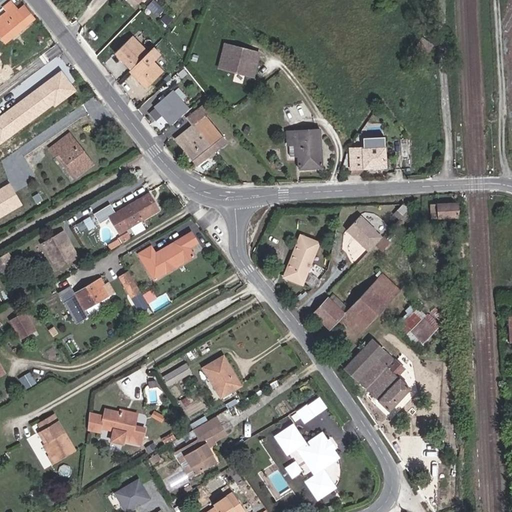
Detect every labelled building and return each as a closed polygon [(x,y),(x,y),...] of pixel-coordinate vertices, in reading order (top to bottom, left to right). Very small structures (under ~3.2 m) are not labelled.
[(0,36),(5,42),(34,18),(23,4),(18,9),(11,1),(3,8),(5,11),(0,15),(0,36)] [(165,26),(171,20),(166,14),(160,21),(165,26)] [(129,66),(144,52),(147,50),(132,33),(114,49),(129,66)] [(424,56),(434,43),(423,35),(413,48),(414,49),(424,56)] [(254,77),(258,60),(246,57),(248,47),(225,41),(218,68),(254,77)] [(258,60),(260,50),(248,47),(246,57),(258,60)] [(144,52),(129,66),(128,68),(142,82),(158,67),(144,52)] [(182,75),(188,70),(183,64),(177,69),(182,75)] [(188,106),(174,90),(157,104),(162,109),(171,120),(188,106)] [(212,108),(206,100),(187,115),(193,123),(175,137),(181,146),(185,143),(189,149),(185,151),(195,165),(226,141),(206,113),(212,108)] [(162,109),(157,104),(156,103),(151,108),(156,114),(162,109)] [(322,167),(320,128),(286,130),(287,144),(293,144),(293,155),(297,155),(298,168),(322,167)] [(59,154),(76,176),(92,164),(69,134),(50,148),(56,156),(59,154)] [(386,166),(384,144),(384,136),(363,137),(364,145),(348,146),(349,168),(386,166)] [(21,148),(0,163),(0,182),(30,162),(21,148)] [(73,178),(76,176),(59,154),(56,156),(73,178)] [(0,190),(0,210),(17,205),(11,187),(0,190)] [(149,193),(109,216),(119,232),(155,211),(154,210),(151,203),(154,201),(149,193)] [(438,220),(458,219),(458,203),(437,204),(438,220)] [(394,210),(400,215),(405,210),(400,204),(394,210)] [(400,215),(394,210),(391,214),(397,220),(400,215)] [(343,232),(365,253),(379,239),(371,232),(372,231),(357,216),(343,232)] [(81,231),(93,223),(90,217),(77,224),(81,231)] [(68,239),(63,231),(42,244),(56,269),(78,257),(69,241),(66,243),(65,241),(68,239)] [(121,240),(128,236),(125,231),(118,235),(121,240)] [(191,232),(172,243),(184,261),(193,255),(188,247),(197,242),(191,232)] [(318,244),(299,237),(292,254),(293,254),(283,279),(301,286),(318,244)] [(381,238),(368,252),(371,256),(376,250),(380,254),(389,246),(381,238)] [(184,261),(172,243),(154,254),(150,246),(138,253),(154,279),(184,261)] [(0,268),(1,270),(13,263),(12,261),(8,254),(0,258),(0,268)] [(143,295),(140,290),(140,291),(128,270),(119,276),(130,296),(128,298),(136,313),(147,306),(146,305),(148,304),(143,295)] [(398,291),(381,274),(369,286),(387,303),(398,291)] [(83,310),(113,291),(108,282),(104,285),(100,278),(74,294),(83,310)] [(387,303),(369,286),(347,309),(342,314),(339,317),(358,335),(387,303)] [(143,295),(148,304),(155,299),(150,291),(143,295)] [(342,314),(347,309),(332,294),(327,300),(342,314)] [(339,317),(342,314),(327,300),(313,314),(328,329),(339,317)] [(416,308),(404,320),(398,325),(405,333),(422,317),(421,317),(424,315),(416,308)] [(21,314),(8,321),(18,338),(31,331),(21,314)] [(405,333),(410,338),(418,346),(434,330),(422,317),(405,333)] [(48,330),(53,336),(56,334),(52,328),(48,330)] [(389,361),(391,358),(371,339),(344,369),(365,390),(389,361)] [(230,374),(232,373),(222,356),(202,368),(220,398),(237,388),(230,374)] [(390,362),(389,361),(365,390),(388,411),(409,388),(396,377),(404,369),(393,359),(390,362)] [(174,373),(162,379),(167,387),(190,373),(184,362),(172,368),(174,373)] [(240,386),(232,373),(230,374),(237,388),(240,386)] [(36,383),(30,375),(21,380),(26,389),(36,383)] [(304,409),(311,419),(325,410),(318,400),(304,409)] [(302,425),(311,419),(304,409),(304,408),(294,413),(302,425)] [(115,414),(136,419),(137,413),(116,409),(115,414)] [(136,419),(115,414),(103,411),(99,430),(122,435),(121,442),(136,446),(138,434),(133,433),(134,428),(136,419)] [(164,418),(152,412),(149,418),(161,424),(164,418)] [(45,443),(42,445),(47,454),(45,455),(51,465),(73,452),(51,414),(38,422),(42,429),(38,431),(45,443)] [(217,427),(212,419),(192,431),(191,432),(195,440),(217,427)] [(335,460),(331,452),(323,441),(319,435),(303,446),(290,426),(273,437),(282,451),(294,443),(317,477),(305,485),(315,500),(332,488),(320,470),(335,460)] [(222,436),(217,427),(195,440),(180,449),(195,475),(215,463),(207,450),(205,446),(213,442),(222,436)] [(35,433),(42,445),(45,443),(38,431),(35,433)] [(323,441),(331,452),(333,451),(326,440),(323,441)] [(205,446),(207,450),(215,446),(213,442),(205,446)] [(302,482),(305,485),(317,477),(294,443),(282,451),(285,456),(293,450),(310,476),(302,482)] [(187,479),(195,475),(180,449),(172,453),(187,479)] [(150,466),(159,461),(155,454),(146,459),(150,466)] [(114,493),(124,511),(127,511),(135,507),(134,506),(139,503),(140,505),(150,499),(139,479),(114,493)] [(244,511),(231,493),(214,505),(216,507),(207,511),(244,511)]
